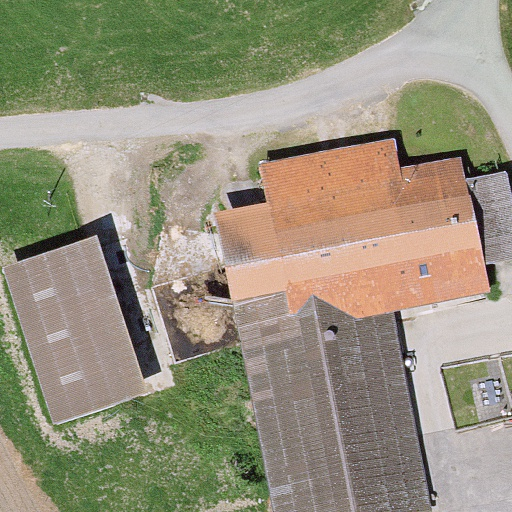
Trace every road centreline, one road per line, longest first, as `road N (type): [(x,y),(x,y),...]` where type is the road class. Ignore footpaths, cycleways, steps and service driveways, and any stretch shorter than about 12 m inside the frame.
road 1 (unclassified): [(458,29),(348,84),(277,108),(0,140)]
road 2 (unclassified): [(511,140),(458,29)]
